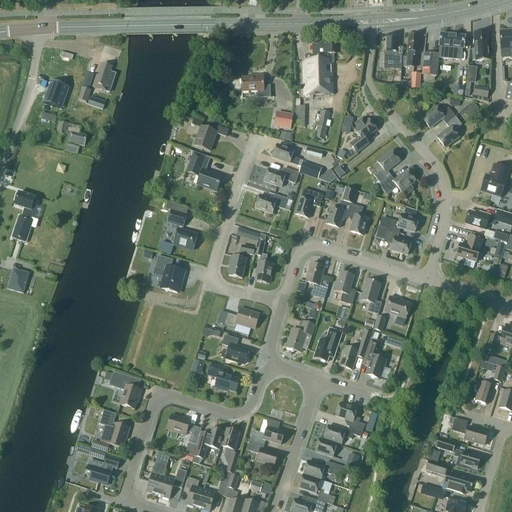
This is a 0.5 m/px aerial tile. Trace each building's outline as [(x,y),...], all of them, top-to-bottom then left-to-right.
[(474,33),(475,50),(472,50),(473,60),(476,60),(476,62),(489,61),(487,32),(474,33)] [(511,33),(500,35),(501,50),(511,49),(511,33)] [(425,53),(423,75),(424,75),(435,76),(437,76),(439,58),(461,61),(462,49),(463,49),(464,37),(441,34),(440,47),(439,55),(425,53)] [(385,67),(401,68),(402,57),(393,57),(394,52),(398,52),(398,36),(388,35),(387,56),(385,56),(385,67)] [(409,36),(408,43),(407,44),(406,68),(414,68),(416,53),(418,53),(419,44),(418,44),(419,36),(409,36)] [(317,43),(310,43),(310,54),(305,54),(305,61),(303,62),(304,95),(319,95),(317,43)] [(319,95),(334,95),(333,62),(331,62),(331,54),(335,54),(334,43),(317,43),(319,95)] [(99,77),(97,76),(92,88),(109,95),(117,76),(111,74),(113,69),(104,65),(99,77)] [(411,82),(410,82),(400,81),(400,88),(419,89),(421,74),(412,73),(411,82)] [(242,93),(258,92),(258,98),(270,97),(270,86),(263,87),(263,75),(254,76),(254,78),(241,79),(242,93)] [(67,88),(51,82),(43,104),(59,109),(67,88)] [(454,95),(465,96),(466,85),(455,84),(454,95)] [(473,96),(487,99),(489,89),(475,87),(473,96)] [(79,101),(86,104),(91,92),(83,89),(79,101)] [(105,103),(98,100),(95,108),(102,111),(105,103)] [(294,106),(294,127),(305,127),(305,106),(294,106)] [(449,109),(441,115),(435,108),(422,119),(430,129),(441,120),(445,125),(455,117),(449,109)] [(320,111),(314,138),(324,140),(330,113),(320,111)] [(42,114),(41,120),(54,124),(55,119),(42,114)] [(276,114),(274,127),(291,130),(293,117),(276,114)] [(445,125),(449,129),(437,139),(445,149),(459,138),(454,132),(462,126),(455,117),(445,125)] [(355,131),(359,138),(350,145),(357,154),(368,145),(364,140),(376,131),(368,120),(366,122),(363,118),(355,125),(358,129),(355,131)] [(57,132),(66,135),(66,134),(71,135),(69,142),(84,147),(87,136),(79,134),(80,127),(60,121),(57,132)] [(226,137),(228,131),(213,125),(211,131),(201,127),(194,146),(209,152),(210,151),(209,151),(215,134),(226,137)] [(281,138),(292,140),(293,133),(283,131),(281,138)] [(64,151),(77,154),(79,148),(66,145),(64,151)] [(273,158),(297,167),(299,160),(292,157),(294,152),(277,146),(273,158)] [(308,149),(306,154),(322,158),(323,152),(308,149)] [(192,158),(187,172),(198,176),(200,177),(197,185),(216,192),(221,177),(206,171),(204,171),(208,158),(210,159),(191,152),(194,153),(192,158)] [(377,163),(382,169),(373,176),(376,180),(380,185),(390,177),(386,172),(399,162),(391,152),(377,163)] [(303,164),(299,174),(318,180),(321,170),(303,164)] [(486,175),(481,192),(493,196),(491,202),(498,204),(500,198),(501,198),(506,182),(505,181),(508,170),(494,165),(490,177),(486,175)] [(334,171),(340,179),(345,175),(339,167),(334,171)] [(283,168),(281,174),(269,170),(264,182),(281,188),(284,180),(295,184),(299,174),(283,168)] [(411,185),(415,182),(407,171),(394,182),(390,177),(380,185),(379,186),(387,196),(398,188),(401,193),(402,192),(405,195),(407,196),(413,191),(413,188),(411,185)] [(356,192),(348,189),(344,202),(352,205),(356,192)] [(301,198),(295,215),(308,219),(312,205),(319,207),(323,196),(311,192),(303,190),(301,198)] [(35,198),(19,193),(18,195),(17,194),(15,200),(16,200),(15,206),(25,209),(23,217),(19,216),(12,239),(27,244),(34,221),(31,220),(37,201),(35,200),(35,198)] [(259,196),(255,208),(272,214),(274,207),(285,210),(288,200),(274,195),(272,201),(259,196)] [(354,220),(350,232),(362,236),(367,220),(360,217),(363,209),(352,205),(348,218),(354,220)] [(326,225),(339,229),(344,212),(331,208),(326,225)] [(171,211),(167,223),(183,228),(186,215),(171,211)] [(469,211),(465,225),(485,231),(485,230),(487,224),(494,226),(495,222),(494,221),(495,219),(489,217),(490,216),(482,213),(482,215),(469,211)] [(495,219),(494,221),(495,222),(511,227),(511,226),(511,215),(498,211),(495,219)] [(387,230),(398,234),(400,229),(414,233),(418,221),(401,216),(399,223),(391,220),(390,223),(381,220),(379,227),(387,230)] [(387,230),(380,228),(377,237),(384,240),(384,241),(393,243),(390,251),(407,256),(411,243),(396,239),(398,234),(387,230)] [(174,244),(173,246),(193,251),(197,236),(177,230),(175,237),(174,237),(172,238),(171,241),(172,243),(174,244)] [(496,234),(494,239),(507,243),(509,237),(496,233),(496,234)] [(257,243),(258,237),(249,234),(247,241),(257,244),(257,243)] [(254,255),(260,257),(255,282),(268,285),(269,282),(270,283),(271,278),(270,278),(272,265),(265,264),(267,256),(262,255),(266,236),(260,235),(259,244),(257,243),(257,244),(254,255)] [(460,244),(456,259),(464,261),(465,259),(468,260),(466,267),(474,270),(476,263),(480,250),(479,250),(482,240),(470,237),(467,246),(460,244)] [(500,244),(496,256),(501,258),(505,246),(500,244)] [(253,256),(254,249),(242,247),(240,253),(241,253),(240,258),(231,257),(230,263),(231,264),(228,276),(242,279),(246,260),(247,255),(253,256)] [(162,255),(171,257),(173,251),(164,249),(162,255)] [(152,254),(144,252),(142,260),(150,262),(152,254)] [(505,252),(503,259),(508,260),(511,261),(511,254),(510,254),(505,252)] [(183,281),(185,272),(170,268),(172,260),(158,256),(155,268),(166,272),(162,290),(177,294),(181,280),(183,281)] [(502,264),(498,276),(506,278),(509,266),(502,264)] [(324,269),(311,265),(306,283),(314,285),(311,296),(323,299),(327,286),(320,284),(324,269)] [(30,275),(17,272),(15,279),(14,279),(13,282),(11,282),(9,291),(24,295),(30,275)] [(341,302),(352,305),(355,292),(350,290),(354,277),(341,273),(338,285),(335,284),(333,291),(343,294),(341,302)] [(57,277),(47,274),(45,279),(55,282),(57,277)] [(367,312),(378,315),(381,304),(376,302),(381,285),(366,281),(360,301),(370,304),(367,312)] [(385,313),(406,320),(410,305),(398,301),(398,300),(389,298),(385,313)] [(236,324),(255,330),(259,315),(240,309),(238,317),(228,314),(224,326),(235,329),(236,324)] [(343,309),(340,318),(345,320),(348,310),(343,309)] [(373,330),(381,333),(385,319),(377,317),(373,330)] [(206,334),(221,337),(222,332),(215,331),(217,322),(209,320),(206,334)] [(374,322),(366,320),(364,326),(372,328),(374,322)] [(306,351),(311,337),(315,326),(303,322),(300,332),(292,330),(286,349),(300,353),(302,349),(306,351)] [(500,344),(511,348),(511,347),(511,327),(506,325),(502,339),(498,338),(498,337),(491,335),(486,350),(493,352),(496,343),(500,344)] [(320,341),(314,358),(327,363),(329,357),(334,359),(338,347),(342,333),(335,331),(332,330),(330,339),(328,343),(320,341)] [(365,332),(361,342),(358,352),(345,348),(339,367),(352,371),(357,357),(363,359),(372,334),(365,332)] [(226,359),(244,365),(248,351),(236,347),(238,340),(225,336),(222,345),(229,348),(226,359)] [(365,375),(380,380),(386,361),(376,358),(381,343),(370,340),(363,361),(369,364),(365,375)] [(206,353),(199,351),(197,358),(204,360),(206,353)] [(194,361),(193,367),(202,370),(204,364),(194,361)] [(223,389),(235,393),(239,380),(222,375),(224,368),(211,364),(207,376),(218,379),(215,388),(222,391),(223,389)] [(493,381),(501,383),(505,369),(497,367),(493,381)] [(110,382),(110,383),(112,387),(124,391),(120,406),(134,410),(138,398),(139,398),(141,391),(138,390),(141,381),(120,374),(114,372),(113,375),(110,382)] [(478,393),(475,402),(486,405),(492,387),(481,383),(480,385),(479,385),(476,386),(475,391),(476,393),(478,393)] [(499,409),(511,413),(511,410),(511,390),(511,394),(504,391),(499,409)] [(349,428),(362,432),(365,426),(359,424),(360,420),(354,418),(357,410),(340,404),(336,417),(349,421),(347,427),(349,428)] [(99,442),(101,443),(109,446),(110,445),(122,449),(127,435),(127,436),(130,429),(113,424),(116,415),(104,411),(99,425),(104,426),(99,442)] [(188,443),(196,446),(201,429),(189,426),(190,422),(171,416),(166,430),(185,436),(187,433),(191,434),(188,443)] [(449,424),(453,426),(451,432),(466,436),(464,440),(484,446),(488,433),(468,428),(467,430),(465,429),(467,423),(451,418),(449,424)] [(253,431),(250,441),(264,445),(265,441),(280,446),(285,433),(277,431),(279,425),(269,422),(265,435),(253,431)] [(347,433),(328,427),(324,439),(341,445),(344,437),(351,440),(353,435),(360,438),(362,432),(349,428),(347,433)] [(207,447),(219,450),(224,433),(211,429),(209,436),(201,433),(195,455),(194,457),(203,460),(207,447)] [(222,447),(234,451),(239,434),(227,430),(222,447)] [(436,448),(453,453),(456,445),(438,439),(436,448)] [(315,452),(333,458),(337,445),(320,440),(315,452)] [(264,445),(250,441),(247,451),(259,455),(257,462),(273,467),(277,455),(262,450),(264,445)] [(99,450),(107,453),(109,446),(101,443),(99,450)] [(89,457),(104,462),(106,454),(91,449),(89,457)] [(468,471),(469,468),(477,470),(481,458),(464,452),(456,450),(454,457),(458,458),(455,467),(468,471)] [(192,463),(194,457),(195,455),(183,452),(181,459),(192,463)] [(152,474),(146,493),(153,495),(153,494),(158,496),(164,477),(170,457),(158,453),(156,463),(152,474)] [(232,454),(226,473),(233,475),(239,456),(232,454)] [(89,480),(107,486),(111,474),(112,468),(117,469),(120,461),(106,457),(104,465),(89,460),(85,473),(91,475),(89,480)] [(349,457),(345,467),(355,471),(358,460),(349,457)] [(303,474),(321,480),(323,473),(331,476),(333,471),(343,475),(345,468),(327,462),(325,468),(308,462),(303,474)] [(429,462),(426,470),(445,476),(447,467),(429,462)] [(164,477),(158,496),(163,497),(162,498),(169,500),(173,487),(182,489),(187,473),(178,470),(175,481),(164,477)] [(446,480),(443,489),(452,492),(464,496),(465,492),(470,493),(474,481),(455,475),(454,476),(450,475),(448,474),(446,480)] [(224,498),(230,500),(226,511),(239,511),(243,504),(235,501),(237,493),(233,492),(234,491),(235,491),(239,477),(231,475),(229,482),(224,497),(224,498)] [(299,489),(316,494),(320,482),(303,476),(299,489)] [(193,506),(198,508),(204,490),(197,488),(199,482),(188,478),(184,490),(189,497),(186,505),(193,507),(193,506)] [(217,495),(224,497),(229,482),(222,480),(217,495)] [(249,490),(260,493),(262,485),(252,482),(249,490)] [(432,488),(430,495),(443,499),(445,492),(432,488)] [(198,508),(202,509),(202,510),(207,511),(208,511),(215,494),(204,490),(198,508)] [(317,501),(332,506),(335,498),(320,493),(317,501)] [(295,500),(290,511),(310,511),(313,511),(322,511),(325,504),(310,499),(308,504),(301,502),(295,500)] [(447,511),(464,511),(467,504),(450,499),(446,511),(447,511)] [(241,511),(255,511),(257,508),(266,511),(268,505),(253,500),(252,503),(245,500),(241,511)]
